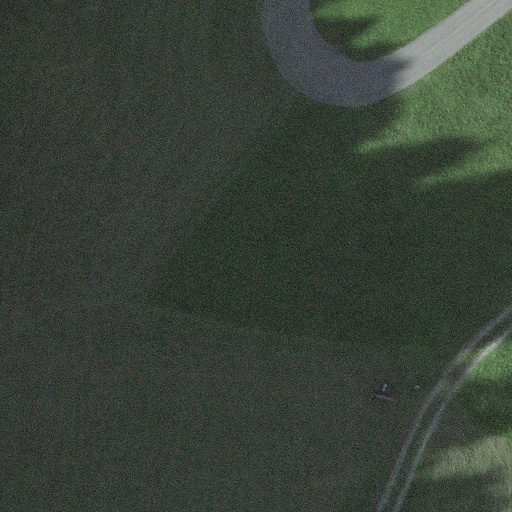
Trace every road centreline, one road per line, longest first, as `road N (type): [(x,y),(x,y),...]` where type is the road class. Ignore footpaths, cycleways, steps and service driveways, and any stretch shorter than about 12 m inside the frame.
road 1 (unclassified): [(498,0),(438,48),(365,85),(316,72),(299,52),(293,0)]
road 2 (track): [(511,315),(443,401),(391,511)]
